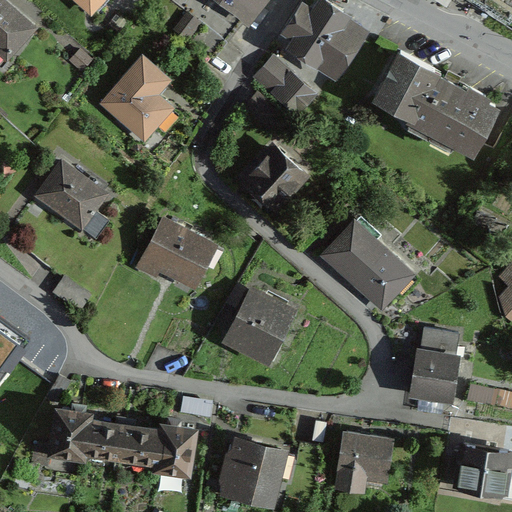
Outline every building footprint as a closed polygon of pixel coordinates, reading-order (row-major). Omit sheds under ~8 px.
[(0,0),(0,48),(9,56),(41,21),(16,0),(0,0)] [(115,0),(76,0),(98,19),(115,0)] [(213,56),(246,13),(227,0),(173,0),(178,4),(169,14),(189,31),(186,34),(213,56)] [(267,0),(227,0),(246,13),(253,19),(267,0)] [(333,69),(360,29),(344,18),(345,15),(322,0),(320,0),(313,10),(305,5),(288,31),(296,36),(293,42),(333,69)] [(82,68),(94,54),(81,43),(69,56),(82,68)] [(162,87),(176,72),(146,46),(101,98),(146,137),(178,101),(162,87)] [(296,111),(319,86),(274,47),(252,72),(296,111)] [(443,70),(407,50),(384,93),(415,110),(413,114),(416,116),(414,120),(451,140),(453,136),(470,145),(494,100),(484,95),(485,92),(466,82),(464,85),(442,73),(443,70)] [(271,127),(288,108),(260,83),(243,102),(271,127)] [(279,205),(314,165),(277,132),(242,172),(279,205)] [(141,153),(148,146),(137,136),(130,144),(141,153)] [(99,204),(112,186),(63,151),(36,188),(97,233),(112,213),(99,204)] [(200,284),(225,237),(168,208),(140,262),(160,273),(164,265),(200,284)] [(383,305),(419,265),(356,208),(320,248),(383,305)] [(511,317),(511,262),(497,279),(506,287),(493,301),(503,309),(511,317)] [(81,308),(93,292),(66,271),(54,288),(81,308)] [(274,360),(304,303),(257,279),(227,336),(274,360)] [(0,402),(43,340),(0,309),(0,402)] [(462,344),(465,326),(428,320),(425,339),(421,338),(413,389),(458,396),(467,345),(462,344)] [(52,396),(64,374),(53,368),(40,390),(52,396)] [(511,385),(472,378),(468,397),(511,404),(511,385)] [(94,407),(95,401),(56,395),(49,442),(35,440),(32,457),(40,462),(48,463),(51,449),(87,454),(88,448),(94,407)] [(121,453),(127,412),(94,407),(88,448),(121,453)] [(192,470),(200,416),(161,411),(160,417),(154,458),(153,464),(192,470)] [(154,458),(160,417),(127,412),(121,453),(154,458)] [(391,478),(399,430),(347,423),(338,483),(369,488),(371,475),(391,478)] [(220,472),(224,479),(222,487),(276,501),(283,471),(289,472),(294,449),(289,448),(292,438),(237,425),(234,438),(228,442),(220,472)] [(0,440),(8,445),(15,434),(5,428),(0,437),(0,440)] [(511,490),(511,440),(469,433),(461,482),(511,490)]
